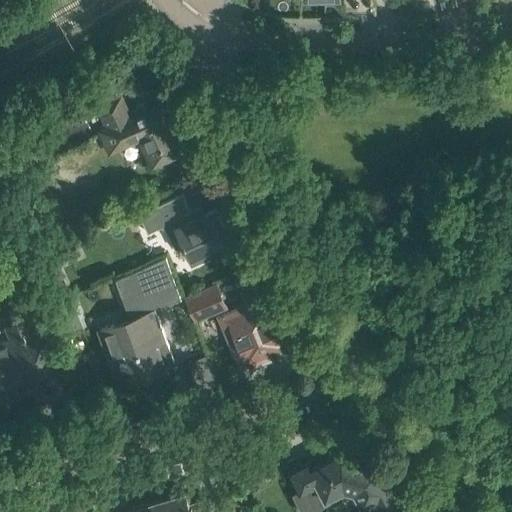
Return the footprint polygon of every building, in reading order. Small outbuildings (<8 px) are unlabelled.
[(188,150),(182,138),(184,134),(183,131),(181,128),(177,126),(174,120),(173,121),(174,122),(171,123),(162,102),(130,116),(116,85),(117,85),(117,84),(98,92),(93,94),(98,105),(99,105),(108,126),(101,129),(111,151),(141,137),(153,165),(188,150)] [(182,193),(139,212),(148,231),(163,224),(164,226),(167,225),(177,245),(183,242),(184,245),(186,244),(193,259),(217,248),(218,250),(228,245),(226,243),(231,241),(216,208),(193,219),(182,193)] [(136,314),(101,326),(108,346),(105,347),(111,363),(114,362),(114,363),(121,381),(131,377),(132,381),(134,380),(133,377),(160,366),(162,370),(163,369),(162,366),(175,361),(154,306),(183,295),(167,254),(111,277),(125,316),(136,312),(136,314)] [(194,319),(226,305),(217,284),(185,297),(194,319)] [(242,371),(294,349),(270,293),(219,315),(242,371)] [(18,336),(0,343),(0,385),(26,375),(28,380),(51,370),(35,329),(33,330),(28,317),(13,323),(18,336)] [(239,454),(246,473),(246,474),(269,465),(262,446),(239,454)] [(373,511),(383,511),(386,511),(396,505),(396,504),(400,502),(379,462),(373,460),(367,463),(351,458),(348,452),(342,450),(311,466),(309,461),(310,461),(309,460),(290,470),(301,491),(317,482),(325,497),(344,487),(355,490),(363,506),(369,503),(373,511)] [(170,496),(159,500),(162,511),(212,511),(209,499),(190,505),(186,492),(185,492),(183,488),(169,492),(170,496)] [(162,511),(159,500),(147,503),(146,499),(132,503),(133,507),(131,508),(132,511),(162,511)]
